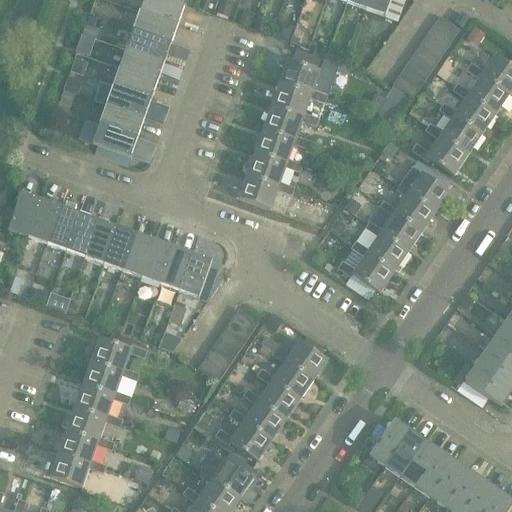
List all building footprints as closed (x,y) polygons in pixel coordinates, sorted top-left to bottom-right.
[(161,0),(144,0),(139,15),(177,28),(184,8),(161,0)] [(347,0),(345,6),(364,12),(368,0),(347,0)] [(368,0),(364,12),(384,19),(397,23),(404,0),(403,0),(368,0)] [(221,2),(216,15),(227,19),(231,6),(221,2)] [(242,12),(237,25),(249,29),(254,17),(242,12)] [(461,29),(467,19),(460,14),(454,24),(461,29)] [(132,34),(188,54),(188,52),(170,46),(177,28),(139,15),(132,34)] [(433,28),(453,41),(459,32),(440,19),(433,28)] [(288,39),(293,27),(281,21),(275,33),(288,39)] [(82,36),(81,36),(94,41),(95,41),(98,32),(93,30),(85,27),(82,36)] [(453,41),(433,28),(427,37),(446,50),(453,41)] [(474,28),(468,38),(478,44),(484,35),(474,28)] [(132,34),(125,53),(163,66),(167,56),(185,62),(188,54),(132,34)] [(81,36),(76,53),(88,58),(94,41),(81,36)] [(446,50),(427,37),(420,47),(440,59),(446,50)] [(420,47),(414,56),(433,69),(440,59),(420,47)] [(125,53),(119,71),(157,84),(163,66),(125,53)] [(287,62),(279,86),(325,102),(326,99),(336,70),(323,65),(323,63),(296,53),(292,64),(287,62)] [(406,67),(426,79),(433,69),(414,56),(406,67)] [(467,70),(507,97),(511,89),(511,70),(494,58),(483,75),(470,66),(467,70)] [(73,60),(69,73),(82,77),(86,64),(73,60)] [(400,76),(420,89),(426,79),(406,67),(400,76)] [(454,90),(493,117),(507,97),(467,70),(465,73),(477,81),(469,94),(457,86),(454,90)] [(119,71),(112,90),(150,103),(157,84),(119,71)] [(420,89),(400,76),(392,88),(410,100),(411,101),(420,89)] [(65,86),(62,92),(74,96),(76,97),(81,84),(67,79),(65,86)] [(279,86),(271,108),(317,125),(318,121),(304,116),(309,102),(323,107),(325,102),(279,86)] [(112,90),(105,109),(143,122),(150,103),(112,90)] [(440,110),(479,137),(493,117),(454,90),(452,93),(464,101),(455,114),(443,106),(440,110)] [(384,100),(375,113),(393,125),(402,112),(384,100)] [(59,101),(56,111),(67,115),(70,105),(59,101)] [(271,108),(263,131),(309,147),(310,144),(296,139),(301,125),(315,130),(317,125),(271,108)] [(105,109),(99,128),(137,141),(143,122),(105,109)] [(426,130),(466,157),(479,137),(440,110),(439,113),(451,121),(441,134),(429,126),(426,130)] [(130,160),(137,141),(99,128),(92,147),(130,160)] [(452,178),(466,157),(426,130),(424,133),(437,141),(427,154),(415,146),(410,153),(423,161),(425,159),(452,178)] [(263,131),(255,154),(301,170),(302,167),(288,162),(293,147),(307,152),(309,147),(263,131)] [(389,144),(382,154),(390,160),(397,150),(389,144)] [(255,154),(247,177),(292,193),(293,190),(279,185),(285,170),(299,175),(301,170),(255,154)] [(411,169),(395,193),(404,199),(406,196),(433,214),(447,193),(445,192),(420,175),(412,169),(411,169)] [(290,198),(292,193),(247,177),(238,200),(270,211),(276,193),(290,198)] [(8,232),(27,238),(40,202),(21,195),(8,232)] [(380,207),(419,234),(433,214),(406,196),(404,199),(395,212),(382,203),(380,207)] [(350,201),(343,210),(353,217),(359,208),(350,201)] [(40,202),(27,238),(46,245),(59,209),(40,202)] [(366,227),(406,254),(419,234),(380,207),(378,210),(390,218),(381,232),(368,224),(366,227)] [(59,209),(46,245),(65,252),(78,216),(59,209)] [(78,216),(65,252),(84,259),(97,222),(78,216)] [(336,221),(330,230),(339,236),(345,227),(336,221)] [(97,222),(84,259),(103,266),(116,229),(97,222)] [(352,248),(392,275),(406,254),(366,227),(364,230),(376,239),(367,252),(355,244),(352,248)] [(116,229),(103,266),(123,273),(136,236),(116,229)] [(136,236),(123,273),(141,279),(154,243),(136,236)] [(154,243),(141,279),(159,286),(172,249),(154,243)] [(378,296),(392,275),(352,248),(350,251),(363,259),(354,273),(341,264),(336,271),(349,279),(350,277),(378,296)] [(172,249),(159,286),(178,292),(191,256),(172,249)] [(191,256),(178,292),(198,299),(198,297),(211,263),(191,256)] [(211,263),(198,297),(209,301),(222,282),(216,278),(223,267),(211,263)] [(30,290),(26,303),(44,309),(49,297),(30,290)] [(231,321),(250,334),(257,324),(238,311),(231,321)] [(92,320),(90,324),(100,328),(104,319),(99,317),(92,320)] [(271,317),(264,328),(272,333),(279,323),(271,317)] [(250,334),(231,321),(224,331),(244,343),(250,334)] [(495,339),(511,350),(511,329),(505,324),(495,339)] [(112,328),(110,333),(119,336),(122,328),(117,326),(112,328)] [(237,353),(244,343),(224,331),(217,341),(237,353)] [(165,334),(158,350),(171,355),(181,340),(165,334)] [(99,338),(90,362),(136,378),(137,375),(122,370),(128,355),(143,360),(146,352),(131,347),(130,350),(99,338)] [(272,354),(312,382),(327,361),(299,342),(290,355),(266,339),(261,347),(272,354)] [(484,354),(511,372),(511,350),(495,339),(484,354)] [(237,353),(217,341),(211,350),(231,363),(237,353)] [(231,363),(211,350),(205,359),(224,372),(231,363)] [(258,374),(299,402),(312,382),(272,354),(270,357),(283,365),(274,379),(261,370),(258,374)] [(474,369),(510,393),(511,389),(511,372),(484,354),(474,369)] [(224,372),(205,359),(198,369),(217,382),(224,372)] [(90,362),(82,385),(128,401),(129,398),(114,393),(119,378),(134,383),(136,378),(90,362)] [(499,409),(510,393),(474,369),(463,384),(499,409)] [(244,394),(285,422),(299,402),(258,374),(256,377),(269,386),(260,399),(247,390),(244,394)] [(82,385),(74,408),(120,425),(121,421),(106,416),(111,401),(126,406),(128,401),(82,385)] [(231,414),(271,442),(285,422),(244,394),(242,397),(256,406),(246,419),(233,410),(231,414)] [(74,408),(66,431),(112,448),(113,444),(98,439),(103,424),(118,429),(120,425),(74,408)] [(257,462),(271,442),(231,414),(228,417),(242,426),(232,440),(219,431),(215,438),(228,447),(230,444),(257,462)] [(369,458),(384,468),(409,433),(393,422),(369,458)] [(66,431),(58,454),(103,470),(105,467),(90,462),(95,447),(110,452),(112,448),(66,431)] [(166,432),(162,441),(174,445),(178,436),(166,432)] [(409,433),(384,468),(399,479),(423,443),(409,433)] [(423,443),(399,479),(414,489),(438,453),(423,443)] [(438,453),(414,489),(429,499),(453,464),(438,453)] [(80,489),(87,470),(126,484),(127,480),(103,471),(103,470),(58,454),(49,478),(80,489)] [(215,455),(201,475),(238,501),(252,480),(248,478),(225,461),(215,455)] [(229,455),(225,461),(248,478),(253,471),(229,455)] [(453,464),(429,499),(443,509),(468,474),(453,464)] [(139,468),(134,482),(146,486),(151,472),(139,468)] [(183,493),(211,511),(230,511),(238,501),(201,475),(197,473),(195,476),(208,485),(199,498),(186,489),(183,493)] [(468,474),(443,509),(447,511),(463,511),(483,484),(468,474)] [(483,484),(463,511),(485,511),(498,494),(483,484)] [(170,511),(211,511),(183,493),(181,496),(194,506),(189,511),(176,511),(172,509),(170,511)] [(0,511),(17,511),(21,502),(17,501),(12,511),(2,511),(0,511),(0,501),(2,496),(0,494),(0,511)] [(511,504),(498,494),(485,511),(507,511),(511,506),(511,504)] [(21,502),(17,511),(43,511),(44,511),(40,509),(39,511),(21,511),(25,503),(21,502)]
